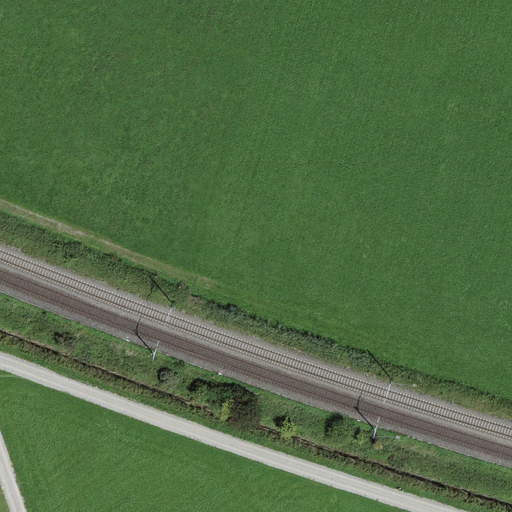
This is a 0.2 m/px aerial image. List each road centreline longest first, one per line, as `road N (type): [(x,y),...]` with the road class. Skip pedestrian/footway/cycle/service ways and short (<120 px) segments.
road 1 (track): [(429,511),(0,364)]
road 2 (track): [(0,203),(287,315)]
